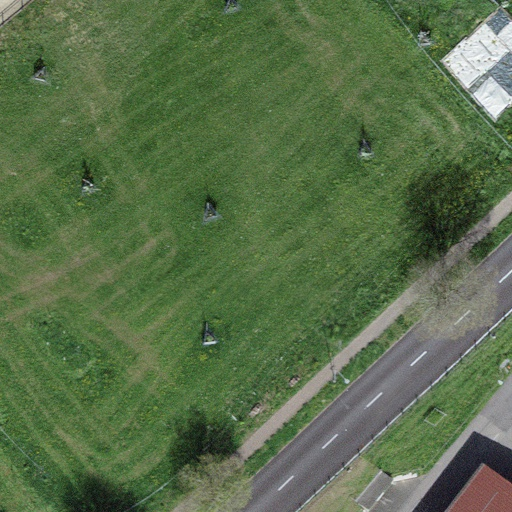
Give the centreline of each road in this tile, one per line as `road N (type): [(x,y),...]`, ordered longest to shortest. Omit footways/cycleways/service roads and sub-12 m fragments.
road 1 (tertiary): [(256,511),(511,270)]
road 2 (residential): [(511,402),(425,511)]
